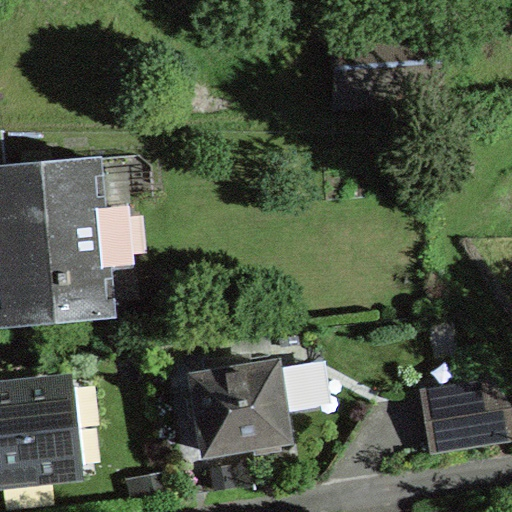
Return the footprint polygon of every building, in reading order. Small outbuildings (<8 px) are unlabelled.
[(440,91),(438,36),(385,40),(340,44),(337,99),(405,94),(440,91)] [(335,131),(404,133),(405,94),(337,99),(335,131)] [(31,163),(6,166),(3,130),(0,130),(0,327),(46,323),(45,319),(55,318),(60,322),(116,317),(102,157),(45,162),(41,167),(31,168),(31,163)] [(207,450),(287,437),(283,410),(317,404),(310,362),(276,367),(275,364),(196,377),(201,413),(207,450)] [(511,436),(511,409),(491,379),(423,390),(432,450),(511,436)] [(0,391),(0,478),(14,481),(27,481),(40,478),(54,473),(54,471),(72,469),(72,465),(82,464),(78,427),(68,428),(63,385),(5,391),(0,391)]
